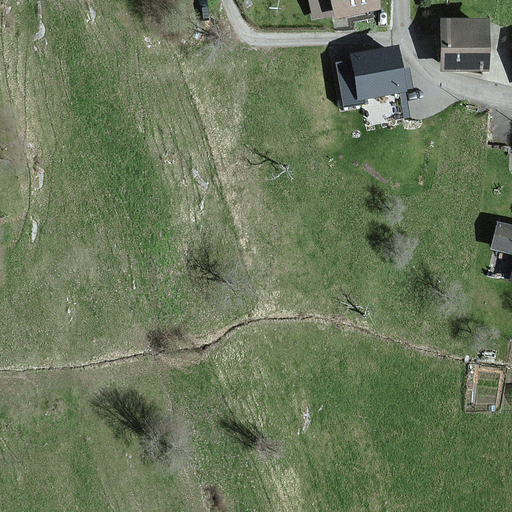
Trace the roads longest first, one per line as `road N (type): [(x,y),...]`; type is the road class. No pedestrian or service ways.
road 1 (unclassified): [(227,0),(242,29),(258,39),(408,41)]
road 2 (residential): [(511,105),(444,85),(421,69),(408,41)]
